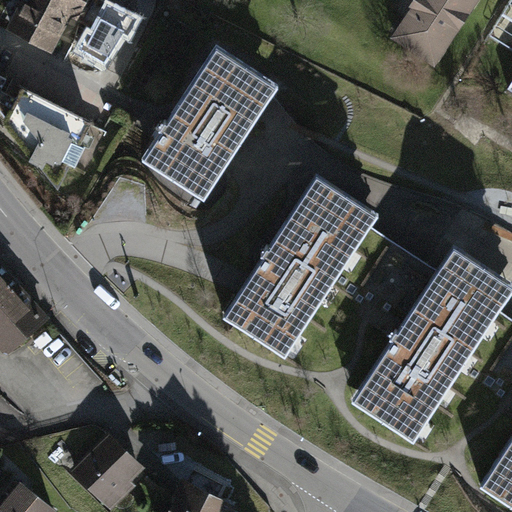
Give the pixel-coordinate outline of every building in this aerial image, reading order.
[(21,0),(9,24),(56,47),(79,0),(21,0)] [(416,0),(395,35),(440,62),(478,0),(416,0)] [(511,16),(497,40),(511,49),(511,16)] [(209,49),(136,159),(200,193),(270,85),(209,49)] [(0,73),(0,103),(58,182),(95,117),(0,73)] [(316,171),(223,314),(284,353),(377,212),(316,171)] [(429,265),(351,396),(412,436),(511,292),(511,280),(453,244),(429,265)] [(0,259),(0,348),(5,354),(50,312),(0,259)] [(151,458),(112,425),(71,473),(110,506),(151,458)] [(511,432),(479,482),(511,502),(511,432)] [(227,511),(238,485),(178,462),(157,511),(227,511)] [(57,511),(63,506),(25,472),(0,500),(0,511),(57,511)]
